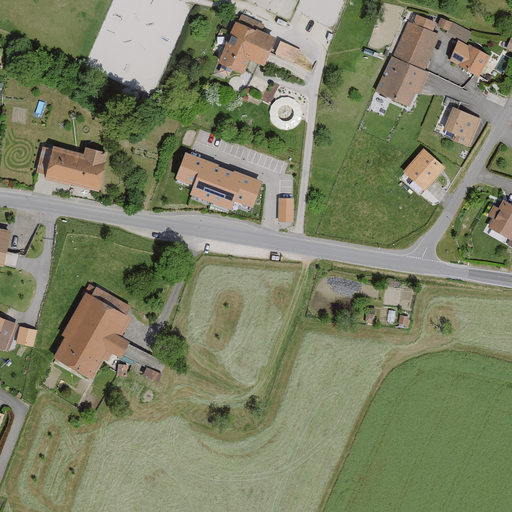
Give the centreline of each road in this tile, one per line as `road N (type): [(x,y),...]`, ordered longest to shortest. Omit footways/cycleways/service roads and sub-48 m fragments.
road 1 (tertiary): [(0,201),(417,265)]
road 2 (residential): [(511,103),(417,265)]
road 3 (unknown): [(193,228),(152,345)]
